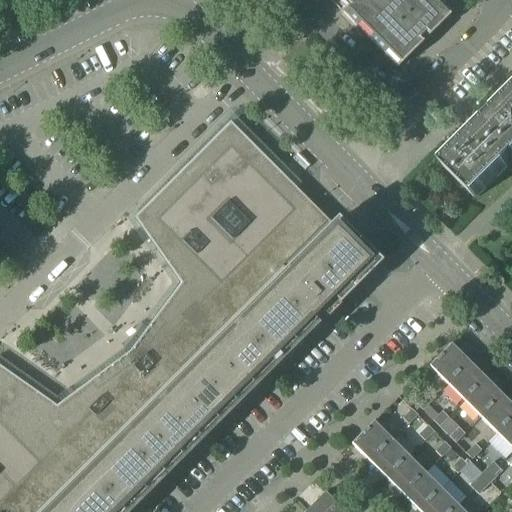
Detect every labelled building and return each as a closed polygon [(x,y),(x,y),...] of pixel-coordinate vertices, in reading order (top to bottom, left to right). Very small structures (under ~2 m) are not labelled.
[(426,39),(446,19),(432,6),(436,2),(434,0),(327,0),(327,1),(328,2),(329,0),(342,0),(342,1),(342,5),(345,8),(340,14),(341,15),(341,14),(356,28),(360,24),(372,36),(368,40),(383,55),(387,51),(400,65),(420,45),(417,41),(422,35),(426,39)] [(511,99),(487,125),(444,168),(474,198),(475,198),(511,160),(511,99)] [(229,124),(134,219),(180,285),(129,353),(55,407),(0,368),(0,511),(119,511),(271,361),(330,302),(336,308),(373,271),(367,265),(369,264),(229,124)] [(428,367),(446,386),(468,363),(450,345),(428,367)] [(446,386),(463,402),(484,380),(468,363),(446,386)] [(463,402),(479,419),(501,396),(484,380),(463,402)] [(424,396),(416,405),(422,411),(430,402),(424,396)] [(479,419),(496,435),(511,418),(511,407),(501,396),(479,419)] [(410,411),(401,420),(408,426),(416,417),(410,411)] [(432,422),(438,428),(447,419),(441,413),(432,422)] [(511,418),(496,435),(511,451),(511,418)] [(350,445),(369,464),(391,442),(372,423),(350,445)] [(433,433),(427,427),(418,436),(424,442),(433,433)] [(457,429),(448,438),(454,444),(463,435),(457,429)] [(369,464),(386,481),(408,459),(391,442),(369,464)] [(443,443),(442,444),(434,452),(440,458),(449,450),(443,443)] [(465,454),(471,460),(480,452),(474,445),(465,454)] [(386,481),(403,497),(418,481),(424,475),(408,459),(386,481)] [(466,466),(463,463),(459,460),(451,469),(457,475),(466,466)] [(492,464),(486,469),(495,478),(501,473),(492,464)] [(486,469),(480,475),(489,484),(495,478),(486,469)] [(403,497),(417,511),(420,511),(441,491),(424,475),(418,481),(403,497)] [(480,475),(474,481),(483,490),(489,484),(480,475)] [(483,490),(474,481),(469,487),(477,496),(483,490)] [(420,511),(452,511),(457,507),(441,491),(420,511)] [(341,511),(323,494),(306,511),(341,511)]
